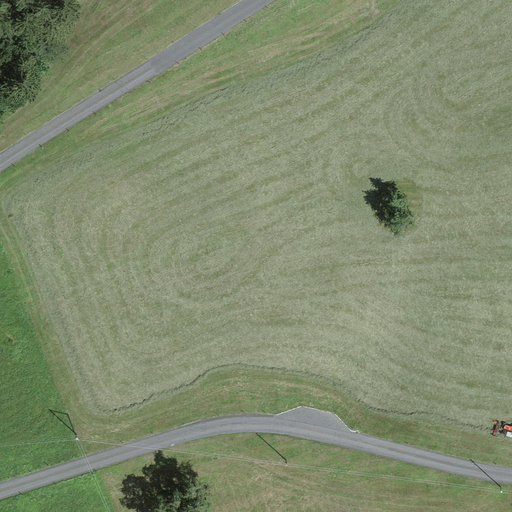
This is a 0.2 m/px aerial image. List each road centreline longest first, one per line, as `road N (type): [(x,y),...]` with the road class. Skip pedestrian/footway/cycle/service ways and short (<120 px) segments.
road 1 (unclassified): [(0,486),(214,421),(267,417),(511,469)]
road 2 (unclassified): [(260,0),(0,170)]
